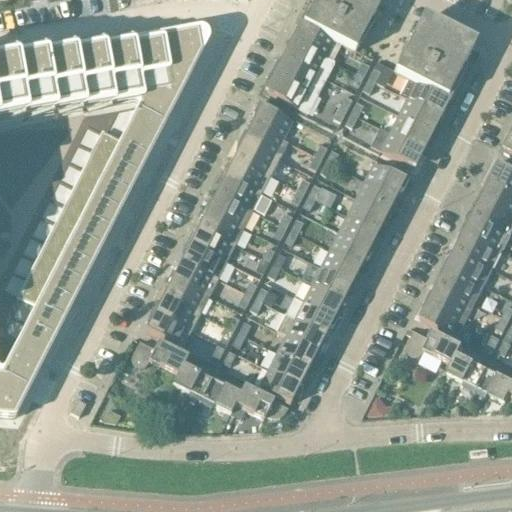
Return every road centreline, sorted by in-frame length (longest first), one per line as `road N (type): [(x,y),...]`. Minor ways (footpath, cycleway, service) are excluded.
road 1 (residential): [(43,433),(247,30)]
road 2 (residential): [(322,439),(327,404),(506,44)]
road 3 (residential): [(43,433),(170,453),(322,439)]
road 4 (residential): [(0,48),(172,15),(219,14),(247,30)]
road 5 (residential): [(322,439),(511,430)]
